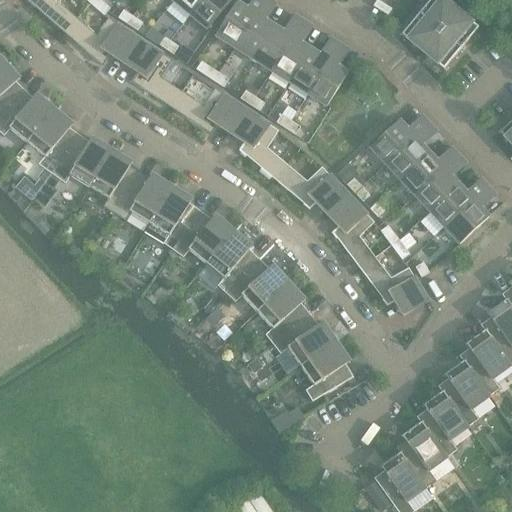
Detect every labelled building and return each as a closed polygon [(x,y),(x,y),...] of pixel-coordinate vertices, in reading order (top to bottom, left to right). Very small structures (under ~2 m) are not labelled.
[(28,0),(26,2),(64,34),(76,20),(57,3),(60,0),(28,0)] [(98,0),(93,0),(89,5),(94,9),(101,2),(98,0)] [(174,0),(173,3),(189,16),(202,0),(174,0)] [(202,0),(189,16),(206,31),(231,0),(202,0)] [(215,37),(234,49),(265,0),(251,0),(246,10),(236,4),(215,37)] [(267,0),(265,0),(234,49),(252,61),(274,27),(265,22),(276,5),(267,0)] [(441,0),(430,0),(401,36),(443,71),(477,29),(441,0)] [(109,9),(101,2),(94,9),(103,17),(109,9)] [(117,19),(127,26),(132,18),(123,11),(117,19)] [(165,35),(180,21),(169,11),(155,24),(165,35)] [(274,27),(252,61),(270,73),(303,22),(293,16),(282,33),(274,27)] [(132,18),(127,26),(136,32),(142,24),(132,18)] [(109,55),(123,65),(139,41),(107,20),(96,37),(76,20),(64,34),(101,67),(109,55)] [(303,22),(270,73),(289,84),(310,50),(301,45),(312,28),(303,22)] [(159,35),(153,43),(163,50),(168,42),(159,35)] [(310,50),(289,84),(307,96),(339,45),(329,39),(319,56),(310,50)] [(131,83),(171,109),(181,93),(159,79),(171,62),(139,41),(123,65),(137,74),(131,83)] [(168,42),(163,50),(172,56),(178,48),(168,42)] [(339,45),(307,96),(326,108),(347,74),(338,68),(349,51),(339,45)] [(0,116),(24,92),(15,83),(18,81),(18,82),(19,81),(3,63),(0,65),(0,116)] [(195,71),(213,82),(218,74),(200,63),(195,71)] [(218,74),(213,82),(222,89),(228,81),(218,74)] [(216,126),(230,135),(246,111),(214,90),(203,107),(181,93),(171,109),(210,135),(216,126)] [(24,92),(0,116),(0,134),(3,138),(9,130),(26,145),(54,111),(35,96),(34,97),(35,97),(33,100),(24,92)] [(239,100),(249,106),(254,98),(245,92),(239,100)] [(254,98),(249,106),(258,112),(264,104),(254,98)] [(54,111),(26,145),(44,159),(38,166),(51,176),(79,137),(69,130),(71,127),(72,128),(73,127),(54,111)] [(239,152),(274,181),(286,166),(266,149),(277,132),(246,111),(230,135),(244,145),(239,152)] [(275,124),(285,130),(290,122),(281,116),(275,124)] [(369,149),(385,166),(429,125),(421,117),(406,130),(399,122),(369,149)] [(511,121),(499,134),(511,147),(511,121)] [(290,122),(285,130),(294,136),(300,128),(290,122)] [(429,125),(385,166),(399,182),(429,154),(422,147),(436,133),(429,125)] [(79,137),(51,176),(65,185),(70,177),(89,189),(111,152),(90,139),(90,140),(90,141),(88,144),(79,137)] [(429,154),(399,182),(414,197),(458,157),(450,148),(436,162),(429,154)] [(111,152),(89,189),(108,200),(103,208),(114,215),(139,174),(129,168),(130,165),(131,166),(132,165),(111,152)] [(458,157),(414,197),(429,213),(458,186),(451,178),(466,165),(458,157)] [(336,176),(346,186),(354,195),(361,188),(365,184),(347,164),(336,176)] [(315,204),(326,216),(347,196),(321,169),(306,183),(286,166),(274,181),(308,210),(315,204)] [(139,174),(114,215),(125,222),(130,214),(149,225),(171,188),(150,176),(150,177),(149,180),(139,174)] [(458,186),(429,213),(429,214),(422,220),(436,236),(443,229),(444,229),(487,188),(480,180),(465,193),(458,186)] [(171,188),(149,225),(168,237),(163,245),(173,252),(200,213),(189,205),(190,202),(191,202),(192,201),(171,188)] [(369,196),(361,188),(354,195),(362,203),(369,196)] [(487,188),(444,229),(459,245),(488,218),(481,210),(495,196),(487,188)] [(332,234),(359,270),(374,259),(359,238),(373,224),(347,196),(326,216),(338,228),(332,234)] [(369,210),(377,219),(384,212),(376,204),(369,210)] [(200,213),(173,252),(183,259),(189,252),(206,266),(233,232),(214,217),(213,218),(214,218),(212,221),(200,213)] [(386,241),(394,236),(387,227),(379,232),(386,241)] [(95,229),(86,239),(93,245),(102,235),(95,229)] [(206,266),(196,277),(213,291),(217,287),(226,295),(258,261),(248,251),(250,248),(251,249),(252,248),(233,232),(206,266)] [(409,255),(402,246),(394,252),(401,261),(409,255)] [(403,317),(427,303),(408,269),(390,280),(374,259),(359,270),(386,306),(394,302),(403,317)] [(258,261),(226,295),(234,304),(241,297),(256,314),(288,284),(272,266),(271,267),(271,268),(269,270),(258,261)] [(420,279),(429,274),(423,264),(414,269),(420,279)] [(511,288),(501,296),(505,302),(506,301),(511,310),(511,281),(507,285),(508,286),(509,286),(511,288)] [(264,336),(272,346),(309,316),(300,305),(303,303),(304,303),(305,302),(288,284),(256,314),(271,330),(264,336)] [(489,319),(479,326),(484,332),(510,367),(511,365),(511,310),(506,301),(505,302),(486,316),(487,317),(487,316),(489,319)] [(211,302),(204,310),(209,314),(216,307),(211,302)] [(309,316),(272,346),(280,355),(287,350),(300,368),(335,344),(322,323),(320,324),(321,325),(318,327),(309,316)] [(468,350),(458,357),(463,363),(488,398),(490,397),(493,394),(499,390),(492,380),(510,367),(484,332),(465,346),(465,347),(466,347),(468,350)] [(349,364),(335,344),(300,368),(313,386),(305,392),(311,403),(351,379),(352,380),(353,379),(345,366),(348,364),(349,364)] [(255,360),(247,366),(253,373),(261,367),(255,360)] [(447,380),(437,388),(441,394),(442,393),(467,428),(478,421),(471,411),(488,398),(463,363),(443,377),(444,378),(445,377),(447,380)] [(426,411),(416,418),(420,424),(421,424),(446,459),(457,451),(449,441),(467,428),(442,393),(441,394),(422,408),(423,409),(424,408),(426,411)] [(297,409),(288,414),(294,424),(301,421),(303,419),(297,409)] [(404,442),(394,449),(399,455),(425,490),(435,482),(428,472),(446,459),(421,424),(420,424),(401,438),(402,439),(404,442)] [(383,472),(373,480),(396,511),(413,511),(407,503),(425,490),(399,455),(380,469),(380,470),(381,469),(383,472)] [(375,485),(366,492),(380,511),(390,505),(375,485)] [(249,502),(234,511),(269,511),(259,496),(249,502)]
